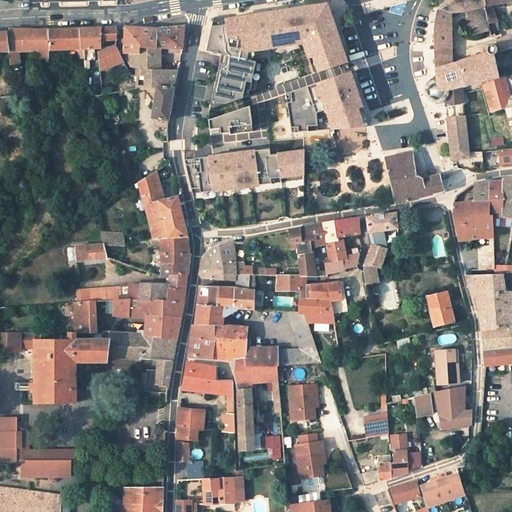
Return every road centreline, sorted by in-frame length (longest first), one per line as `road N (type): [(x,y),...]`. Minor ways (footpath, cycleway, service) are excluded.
road 1 (residential): [(445,197),(474,323),(473,439),(460,457),(370,490),(374,511)]
road 2 (unclassified): [(167,511),(173,399),(197,235)]
road 3 (unclassified): [(445,197),(197,235)]
road 4 (unclassified): [(197,235),(176,127),(197,0)]
road 5 (unknown): [(172,422),(30,413),(6,405),(0,375)]
road 6 (tertiary): [(122,12),(0,17)]
